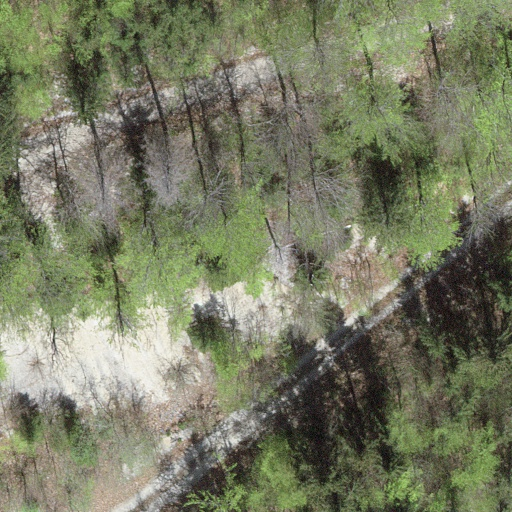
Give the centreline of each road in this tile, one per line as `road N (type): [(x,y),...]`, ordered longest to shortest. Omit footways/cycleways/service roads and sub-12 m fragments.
road 1 (track): [(0,162),(276,83),(492,0)]
road 2 (track): [(131,511),(511,190)]
